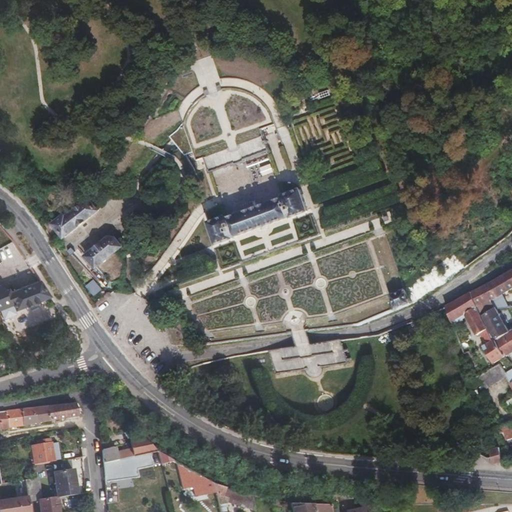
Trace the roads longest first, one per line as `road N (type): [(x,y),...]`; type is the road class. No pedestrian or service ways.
road 1 (primary): [(511,480),(242,448),(159,401),(106,349)]
road 2 (residential): [(0,406),(87,398),(99,511)]
road 3 (primary): [(106,349),(0,198)]
